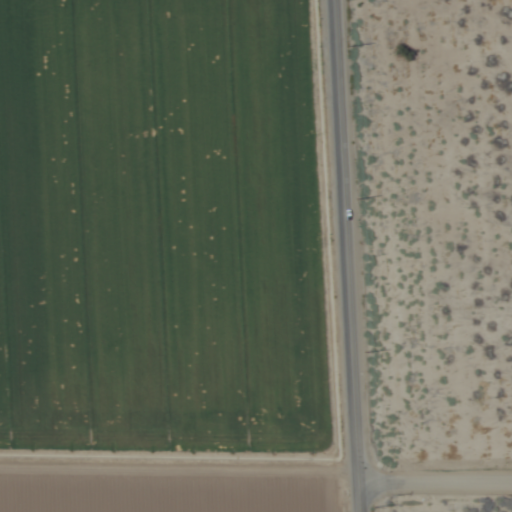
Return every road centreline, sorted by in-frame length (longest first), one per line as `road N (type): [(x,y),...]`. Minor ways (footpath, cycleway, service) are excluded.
road 1 (tertiary): [(357,511),(356,484),(325,433),(319,0)]
road 2 (residential): [(356,484),(511,484)]
